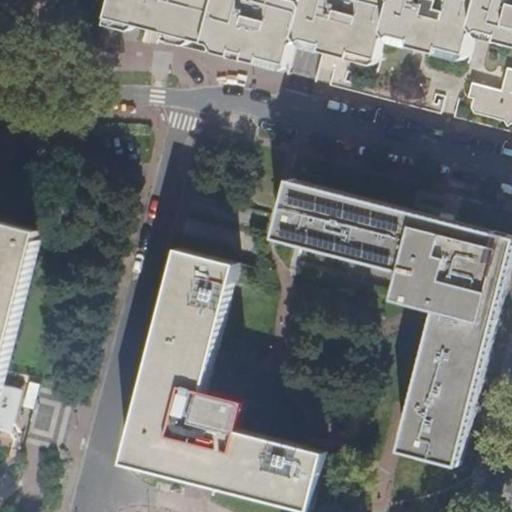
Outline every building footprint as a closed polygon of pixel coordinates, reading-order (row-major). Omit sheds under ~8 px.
[(118,0),(116,7),(221,34),(225,43),(265,55),(268,48),(280,0),(118,0)] [(280,0),(268,48),(294,55),(301,32),(328,40),(339,0),(280,0)] [(339,0),(328,40),(356,47),(357,41),(385,48),(391,27),(400,29),(400,32),(446,43),(448,36),(474,43),(477,35),(480,22),(486,20),(483,13),(486,0),(339,0)] [(511,0),(496,0),(493,11),(498,12),(500,21),(509,24),(503,42),(511,45),(511,72),(507,71),(502,89),(473,82),(469,97),(474,99),(471,108),(473,111),(505,120),(509,126),(511,124),(511,0)] [(480,22),(477,35),(503,42),(509,24),(500,21),(498,12),(493,11),(496,0),(486,0),(483,13),(486,20),(480,22)] [(511,237),(308,183),(292,179),(277,236),(403,270),(397,298),(435,309),(402,448),(460,465),(511,265),(511,237)] [(0,389),(2,384),(40,236),(0,225),(0,389)] [(239,264),(181,249),(128,459),(215,481),(314,506),(328,450),(242,427),(250,398),(228,393),(208,387),(239,264)]
